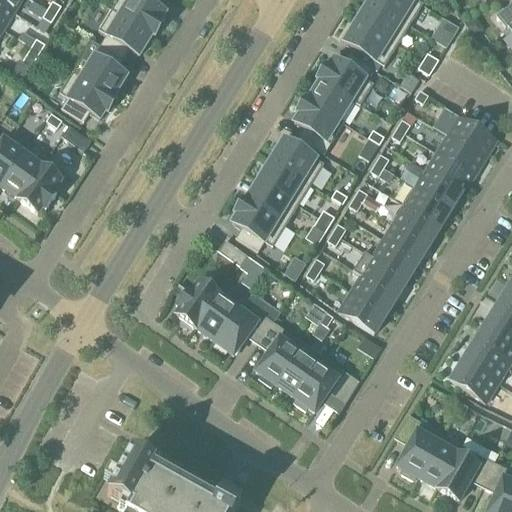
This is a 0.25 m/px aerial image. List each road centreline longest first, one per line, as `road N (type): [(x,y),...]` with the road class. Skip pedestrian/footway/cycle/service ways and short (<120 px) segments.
road 1 (residential): [(511,163),(312,490)]
road 2 (residential): [(30,280),(207,0)]
road 3 (residential): [(82,323),(312,490)]
road 4 (residential): [(334,1),(194,229)]
road 5 (tertiary): [(153,202),(281,0)]
road 6 (tertiary): [(0,468),(82,323)]
road 7 (tertiary): [(82,323),(153,202)]
